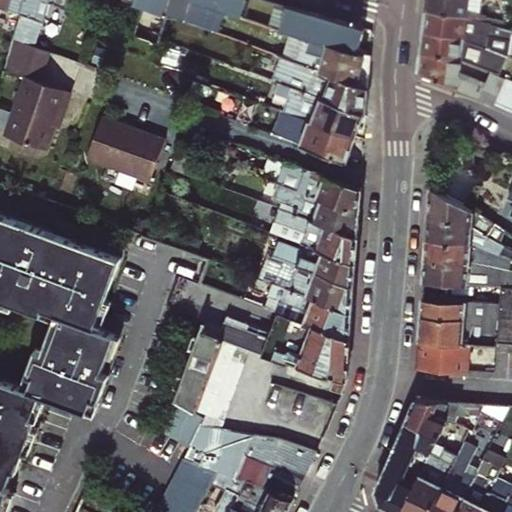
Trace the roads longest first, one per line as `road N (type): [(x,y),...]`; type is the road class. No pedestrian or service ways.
road 1 (tertiary): [(397,91),(381,378),(371,420),(328,511)]
road 2 (residential): [(397,91),(511,135)]
